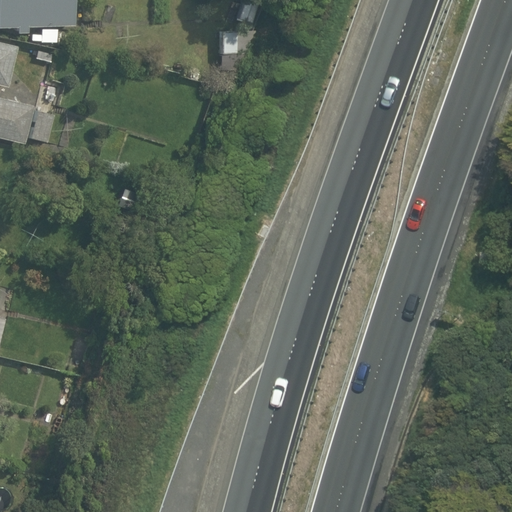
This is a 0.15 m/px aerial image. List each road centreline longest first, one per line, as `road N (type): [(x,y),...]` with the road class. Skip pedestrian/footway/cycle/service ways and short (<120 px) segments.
road 1 (motorway): [(505,0),(334,511)]
road 2 (motorway): [(242,511),(412,0)]
